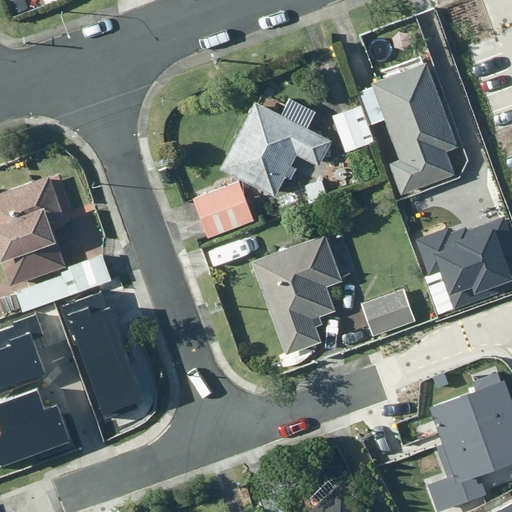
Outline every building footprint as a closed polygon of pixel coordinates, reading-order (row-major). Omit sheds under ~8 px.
[(511,127),(511,30),(464,50),(497,134),(511,127)] [(426,68),(365,91),(394,166),(386,169),(396,196),(453,174),(444,152),(457,147),(426,68)] [(330,142),(250,102),(216,169),(273,197),(282,179),(289,183),(295,172),(287,168),(293,157),(317,169),(330,142)] [(364,108),(331,118),(343,153),(375,142),(364,108)] [(57,176),(0,195),(0,258),(8,280),(62,262),(51,231),(73,224),(57,176)] [(191,200),(205,239),(252,222),(238,183),(191,200)] [(511,263),(486,196),(408,226),(434,294),(511,264),(511,263)] [(249,260),(283,355),(318,343),(313,330),(321,327),(317,319),(335,313),(327,289),(342,283),(324,234),(249,260)] [(413,324),(401,289),(358,305),(371,339),(413,324)] [(101,292),(62,306),(100,414),(147,397),(142,383),(150,380),(128,319),(112,324),(101,292)] [(0,380),(41,366),(29,333),(54,324),(46,303),(0,319),(0,380)] [(0,406),(5,420),(0,422),(0,456),(63,434),(42,378),(0,393),(0,406)] [(429,403),(442,441),(511,416),(511,413),(500,379),(429,403)] [(511,463),(511,416),(442,441),(454,475),(427,484),(437,511),(486,495),(479,475),(511,463)] [(362,511),(340,485),(307,511),(362,511)] [(511,511),(511,493),(476,511),(511,511)]
